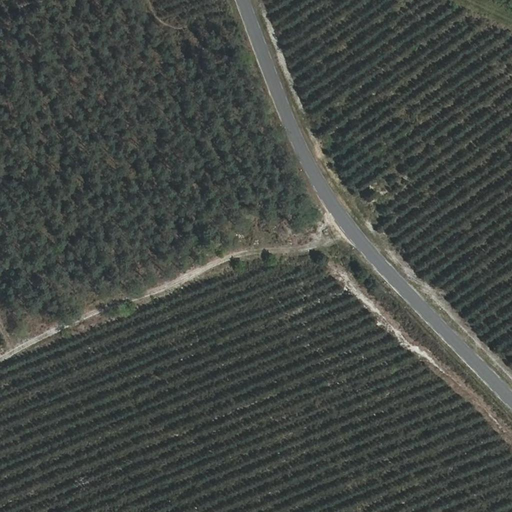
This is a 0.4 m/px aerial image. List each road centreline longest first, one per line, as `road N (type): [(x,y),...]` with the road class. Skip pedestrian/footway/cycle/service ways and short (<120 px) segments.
road 1 (tertiary): [(244,0),(300,145),(334,206),(511,400)]
road 2 (track): [(0,360),(239,254),(357,237)]
